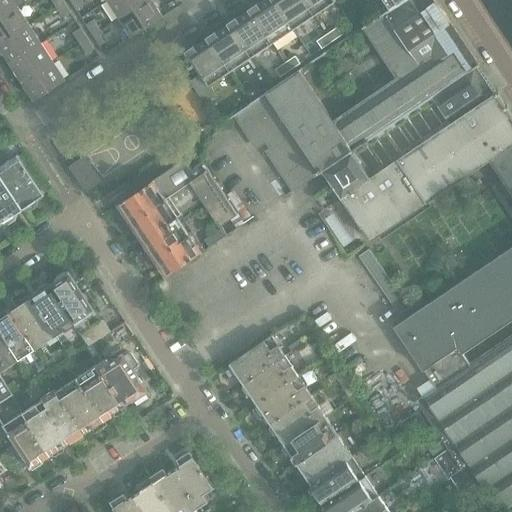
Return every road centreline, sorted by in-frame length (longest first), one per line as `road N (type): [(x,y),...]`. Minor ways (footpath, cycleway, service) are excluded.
road 1 (residential): [(200,5),(20,125),(0,93)]
road 2 (residential): [(202,406),(79,214)]
road 3 (residential): [(33,511),(202,406)]
road 4 (residential): [(274,511),(202,406)]
